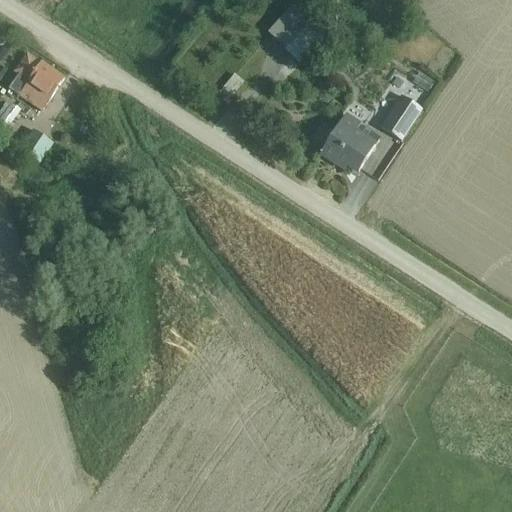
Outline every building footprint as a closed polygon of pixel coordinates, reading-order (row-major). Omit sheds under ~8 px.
[(312,21),(284,51),(299,65),(327,36),(312,21)] [(210,23),(204,30),(208,34),(214,28),(210,23)] [(19,71),(20,77),(11,92),(21,99),(44,114),(64,80),(40,65),(39,66),(29,59),(25,60),(19,71)] [(225,74),(208,96),(221,106),(238,85),(225,74)] [(402,98),(381,130),(403,145),(424,112),(402,98)] [(11,106),(0,120),(0,140),(20,112),(11,106)] [(374,149),(380,140),(359,127),(345,118),(334,134),(328,130),(323,129),(319,131),(316,135),(316,140),(319,144),(325,148),(320,156),(335,166),(338,161),(358,174),(374,149)] [(33,132),(19,152),(40,166),(54,146),(33,132)] [(64,145),(67,144),(68,141),(66,138),(63,137),(61,139),(60,142),(61,144),(64,145)]
